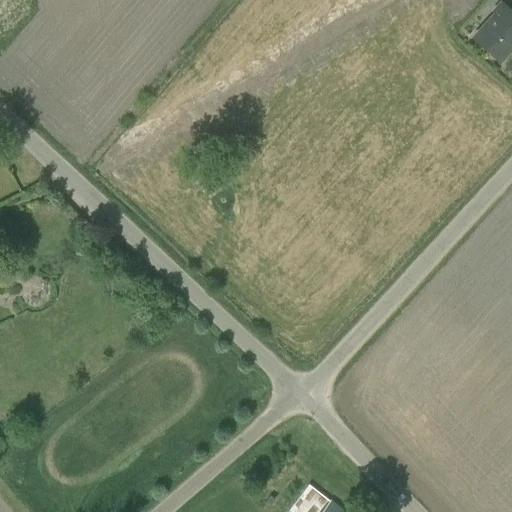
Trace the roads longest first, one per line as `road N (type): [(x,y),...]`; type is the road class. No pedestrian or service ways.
road 1 (unclassified): [(299,392),(0,114)]
road 2 (unclassified): [(299,392),(511,167)]
road 3 (unclassified): [(160,511),(299,392)]
road 4 (unclassified): [(413,511),(299,392)]
